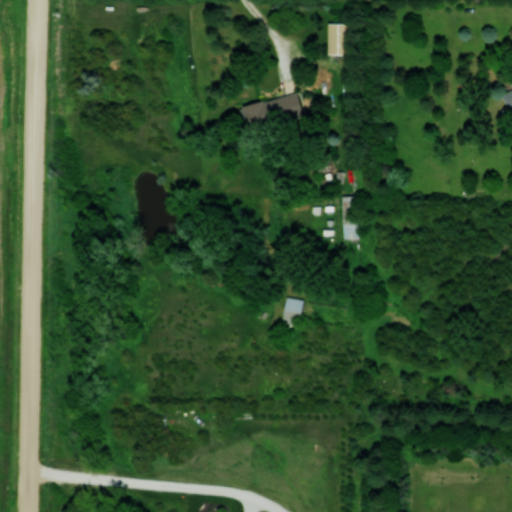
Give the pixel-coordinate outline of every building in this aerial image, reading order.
[(328,55),(348,55),(348,23),(328,23),(328,55)] [(511,85),(511,89),(502,95),(511,113),(511,83),(511,84),(511,85)] [(298,92),(244,104),(249,129),(303,117),(298,92)] [(342,237),(358,237),(358,194),(342,194),(342,237)] [(285,324),(302,321),(299,296),(282,298),(285,324)]
